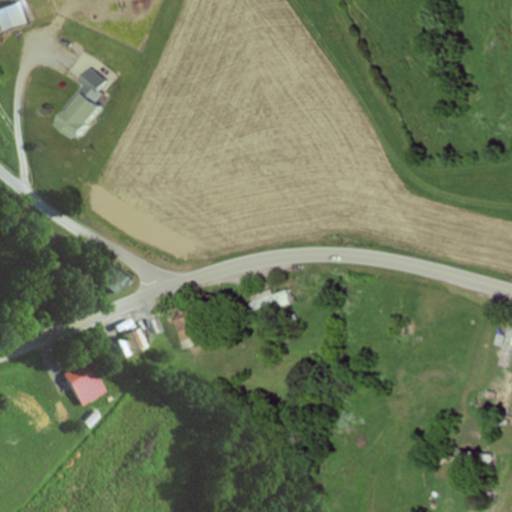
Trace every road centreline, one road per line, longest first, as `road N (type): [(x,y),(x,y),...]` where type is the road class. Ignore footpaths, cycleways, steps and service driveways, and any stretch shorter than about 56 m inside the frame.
road 1 (secondary): [(0,354),(211,275),(299,257),(390,262),(511,291)]
road 2 (residential): [(390,262),(417,0)]
road 3 (tertiary): [(0,171),(176,287)]
